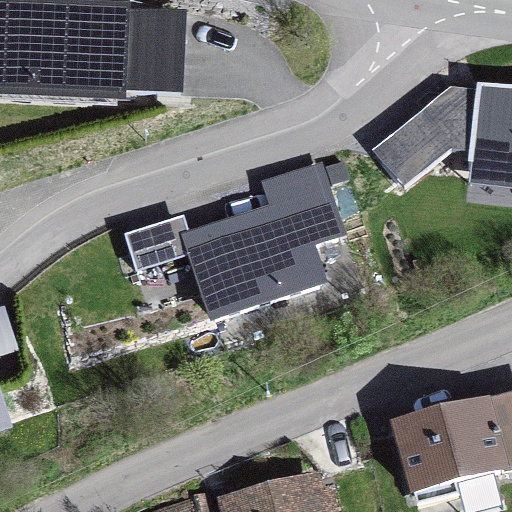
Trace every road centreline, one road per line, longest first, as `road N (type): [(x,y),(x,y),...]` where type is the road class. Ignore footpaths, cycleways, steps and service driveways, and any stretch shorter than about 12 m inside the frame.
road 1 (residential): [(0,274),(92,212),(347,123),(465,7)]
road 2 (residential): [(42,511),(278,383),(511,299)]
